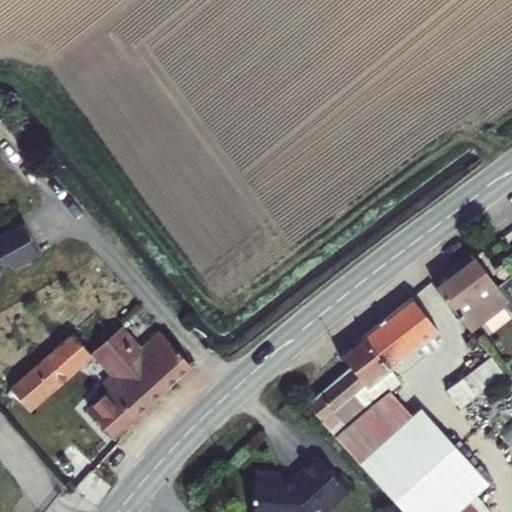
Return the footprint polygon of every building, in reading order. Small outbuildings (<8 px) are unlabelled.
[(0,268),(36,248),(21,222),(0,234),(0,268)] [(495,285),(472,254),(433,284),(468,329),(502,302),(511,315),(511,313),(511,278),(509,275),(495,285)] [(412,298),(340,354),(352,369),(377,402),(401,383),(391,370),(440,332),(412,298)] [(115,335),(95,352),(107,366),(100,372),(105,379),(97,386),(110,400),(90,417),(107,436),(188,366),(162,338),(136,360),(115,335)] [(35,362),(0,391),(0,393),(20,415),(83,362),(63,338),(35,362)] [(21,346),(0,364),(0,391),(35,362),(21,346)] [(461,405),(507,372),(494,354),(448,388),(461,405)] [(431,471),(398,430),(377,402),(352,369),(309,404),(389,505),(431,471)] [(409,421),(398,430),(431,471),(459,508),(469,500),(409,421)] [(511,421),(503,427),(511,440),(511,421)] [(295,478),(291,481),(279,480),(278,476),(276,470),(253,468),(247,511),(318,511),(344,492),(343,491),(348,487),(338,474),(333,478),(316,457),(296,473),(294,475),(295,478)] [(453,511),(459,508),(431,471),(389,505),(394,511),(453,511)]
